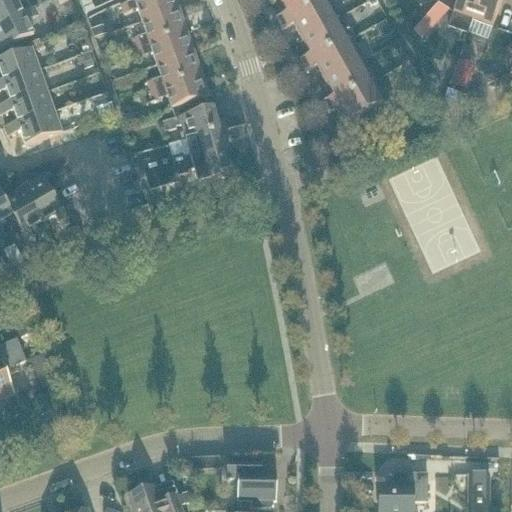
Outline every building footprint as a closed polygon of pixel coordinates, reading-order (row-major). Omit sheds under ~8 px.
[(0,28),(23,17),(23,16),(17,5),(28,0),(10,0),(0,5),(0,28)] [(54,0),(59,9),(71,3),(69,0),(54,0)] [(88,0),(84,0),(79,3),(84,16),(93,12),(88,0)] [(141,26),(178,13),(173,0),(146,0),(121,9),(124,19),(137,14),(141,26)] [(278,28),(325,2),(323,0),(278,0),(277,1),(286,17),(275,23),(278,28)] [(468,36),(473,23),(480,0),(458,0),(448,29),(468,36)] [(480,0),(473,23),(492,30),(503,0),(480,0)] [(300,44),(337,24),(325,2),(278,28),(281,34),(292,28),(300,44)] [(410,33),(421,42),(447,14),(434,5),(410,33)] [(0,54),(24,43),(34,38),(27,25),(38,20),(33,10),(23,16),(23,17),(0,28),(0,54)] [(136,53),(186,36),(178,13),(141,26),(146,38),(132,42),(136,53)] [(301,70),(348,44),(337,24),(300,44),(309,59),(298,65),(301,70)] [(384,25),(374,30),(381,42),(390,36),(384,25)] [(103,29),(92,33),(94,41),(106,37),(103,29)] [(157,70),(193,57),(186,36),(136,53),(139,62),(152,58),(157,70)] [(101,39),(94,42),(98,51),(105,48),(101,39)] [(324,86),(360,66),(348,44),(301,70),(304,76),(315,70),(324,86)] [(31,53),(32,56),(41,52),(39,45),(29,48),(31,53)] [(99,55),(102,62),(111,59),(109,52),(99,55)] [(2,87),(38,74),(32,56),(31,53),(0,63),(0,80),(1,85),(2,87)] [(151,96),(201,79),(193,57),(157,70),(160,81),(147,86),(151,96)] [(84,73),(93,70),(89,59),(80,62),(84,73)] [(107,64),(110,73),(120,69),(117,60),(107,64)] [(450,89),(466,94),(474,71),(458,65),(456,70),(450,89)] [(324,111),(371,86),(360,66),(324,86),(332,100),(321,106),(324,111)] [(10,108),(46,95),(38,74),(2,87),(1,85),(0,85),(0,95),(5,94),(9,106),(10,108)] [(171,113),(201,103),(208,100),(201,79),(151,96),(154,105),(167,100),(171,113)] [(387,105),(383,108),(371,86),(324,111),(328,118),(338,112),(347,128),(352,125),(356,132),(381,118),(391,112),(387,105)] [(17,129),(53,116),(46,95),(10,108),(9,106),(0,109),(0,119),(12,115),(16,126),(17,129)] [(213,112),(205,114),(201,103),(171,113),(174,123),(161,126),(164,137),(176,134),(175,131),(181,130),(185,145),(225,133),(223,125),(217,127),(213,112)] [(100,123),(113,118),(110,108),(97,113),(100,123)] [(25,150),(61,137),(53,116),(17,129),(16,126),(4,130),(7,140),(19,135),(25,150)] [(173,171),(225,157),(221,143),(228,142),(225,133),(185,145),(189,159),(183,160),(182,158),(171,161),(173,171)] [(225,157),(173,171),(176,180),(187,177),(187,175),(193,173),(197,188),(237,178),(234,169),(229,170),(225,157)] [(145,179),(173,171),(171,161),(170,158),(141,166),(145,179)] [(54,188),(74,179),(69,169),(49,179),(54,188)] [(173,171),(145,179),(149,193),(177,186),(176,180),(173,171)] [(21,191),(41,227),(54,220),(60,231),(69,226),(62,214),(60,215),(42,182),(29,190),(28,188),(21,191)] [(28,234),(41,227),(21,191),(14,195),(16,198),(4,204),(3,205),(13,221),(12,222),(21,238),(19,239),(26,251),(35,246),(28,234)] [(3,205),(4,204),(0,197),(0,242),(5,239),(0,230),(0,228),(12,222),(13,221),(3,205)] [(67,236),(71,246),(81,242),(77,232),(67,236)] [(32,260),(39,256),(35,249),(28,253),(32,260)] [(21,264),(13,250),(4,255),(12,270),(21,264)] [(23,323),(12,327),(18,342),(29,337),(23,323)] [(0,402),(13,398),(3,375),(25,366),(16,345),(0,351),(0,402)] [(484,460),(463,460),(463,473),(484,473),(484,460)] [(204,463),(192,463),(192,474),(204,474),(204,463)] [(276,507),(277,479),(261,478),(261,467),(227,465),(226,484),(238,484),(237,505),(251,506),(250,511),(272,511),(273,511),(273,507),(276,507)] [(428,507),(428,480),(394,480),(394,494),(380,494),(379,511),(413,511),(414,507),(428,507)] [(467,480),(466,511),(487,511),(488,480),(467,480)] [(180,511),(180,509),(171,511),(161,511),(155,492),(129,501),(132,511),(180,511)] [(188,496),(177,500),(180,509),(180,510),(191,506),(188,496)]
